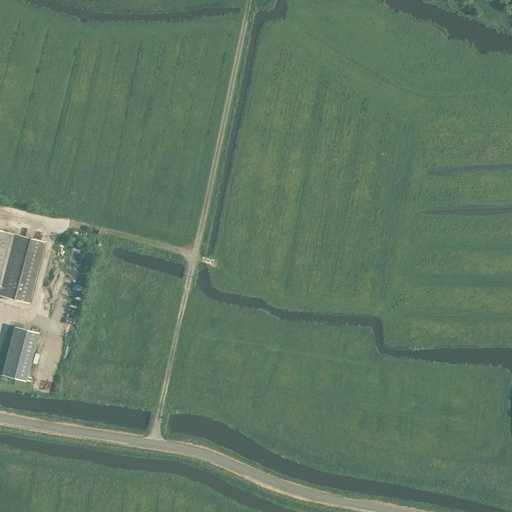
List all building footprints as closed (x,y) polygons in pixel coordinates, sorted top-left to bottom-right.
[(0,285),(0,286),(14,233),(0,229),(0,285)] [(0,285),(0,294),(29,302),(45,241),(14,233),(0,286),(0,285)] [(60,249),(56,265),(63,267),(68,251),(60,249)] [(42,307),(50,309),(52,303),(43,301),(42,307)] [(37,330),(14,324),(1,373),(24,379),(37,330)] [(34,371),(31,382),(54,389),(57,377),(34,371)]
